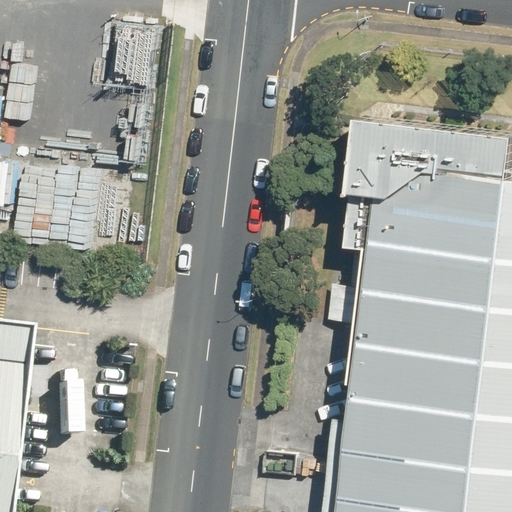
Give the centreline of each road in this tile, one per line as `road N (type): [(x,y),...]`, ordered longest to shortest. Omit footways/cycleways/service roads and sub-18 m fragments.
road 1 (unclassified): [(190,511),(248,0)]
road 2 (unknown): [(194,479),(61,452),(52,411),(67,292)]
road 3 (unknown): [(213,308),(67,292)]
